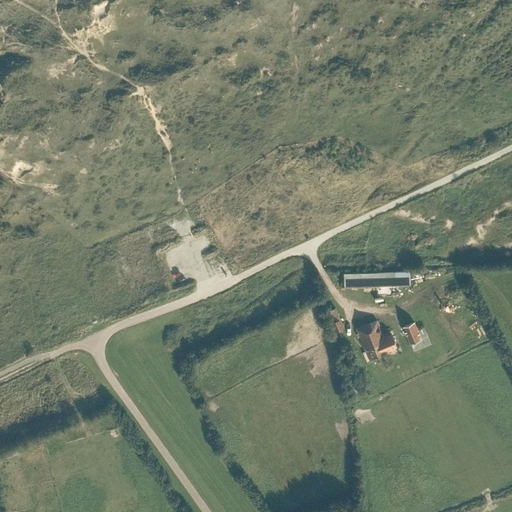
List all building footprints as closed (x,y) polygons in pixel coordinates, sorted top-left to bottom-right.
[(344,274),(345,288),(411,285),(411,271),(344,274)] [(344,328),(335,308),(325,312),(334,332),(344,328)] [(377,320),(356,329),(358,334),(357,334),(358,338),(360,337),(365,349),(366,349),(370,360),(389,352),(388,350),(397,347),(392,334),(384,337),(377,320)] [(414,324),(403,328),(410,345),(421,341),(414,324)] [(18,447),(6,450),(8,456),(20,453),(18,447)]
